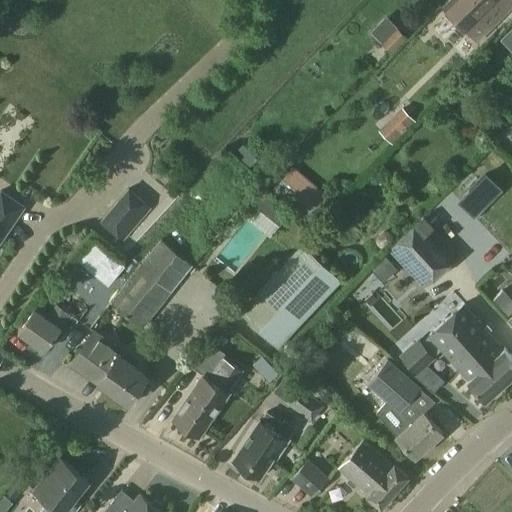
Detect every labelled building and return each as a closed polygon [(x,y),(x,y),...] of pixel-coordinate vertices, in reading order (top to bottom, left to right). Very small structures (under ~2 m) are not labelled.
[(451,41),(464,55),(499,21),(511,8),(511,0),(449,0),(443,7),(464,28),(451,41)] [(380,42),(392,54),(408,38),(396,26),(380,42)] [(400,106),(375,129),(389,143),(413,120),(400,106)] [(272,190),(316,229),(343,198),(328,185),(322,192),(293,166),(272,190)] [(246,198),(279,225),(290,211),(258,184),(246,198)] [(99,221),(123,241),(152,207),(129,187),(99,221)] [(0,242),(23,209),(0,193),(0,242)] [(387,249),(422,288),(470,245),(448,221),(444,225),(433,213),(427,219),(424,216),(387,249)] [(125,265),(93,238),(85,248),(116,275),(125,265)] [(109,302),(141,328),(192,265),(160,239),(109,302)] [(239,311),(278,348),(341,280),(302,244),(239,311)] [(17,332),(44,351),(61,327),(70,314),(56,303),(46,317),(34,308),(17,332)] [(467,380),(485,400),(511,375),(511,357),(503,347),(502,348),(463,304),(429,335),(468,379),(467,380)] [(72,361),(100,381),(119,356),(121,352),(93,332),(72,361)] [(421,342),(403,358),(417,373),(434,357),(421,342)] [(172,419),(198,437),(229,392),(226,390),(240,370),(222,358),(225,353),(212,344),(191,367),(202,374),(172,419)] [(136,390),(146,376),(119,356),(100,381),(99,382),(127,402),(129,399),(133,402),(140,393),(136,390)] [(387,359),(367,382),(386,400),(375,412),(396,436),(414,457),(442,432),(424,411),(412,422),(401,410),(420,387),(387,359)] [(285,402),(311,421),(325,404),(299,384),(285,402)] [(260,421),(259,420),(233,460),(247,469),(245,472),(254,479),(256,476),(259,477),(272,457),(273,458),(275,458),(288,439),(276,431),(281,423),(266,412),(260,421)] [(366,496),(380,509),(407,477),(393,465),(392,467),(361,440),(337,468),(368,494),(366,496)] [(62,511),(87,481),(59,458),(34,491),(47,501),(39,511),(62,511)] [(290,478),(311,497),(327,479),(306,460),(290,478)] [(4,496),(12,502),(25,484),(17,478),(4,496)] [(103,511),(161,511),(163,504),(156,499),(149,503),(139,496),(126,511),(106,511),(104,511),(103,511)]
